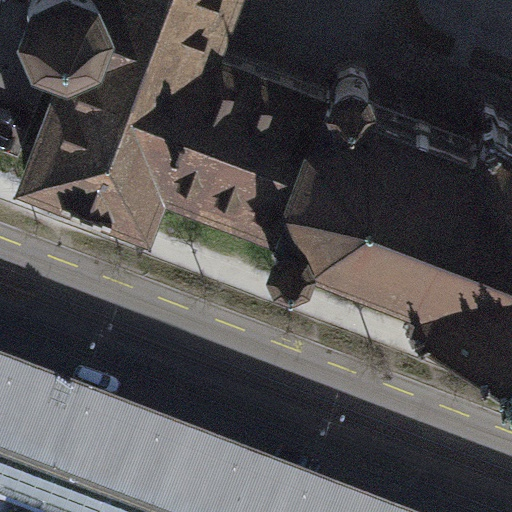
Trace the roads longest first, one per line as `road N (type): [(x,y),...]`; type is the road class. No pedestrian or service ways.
road 1 (tertiary): [(511,448),(0,245)]
road 2 (tertiary): [(0,347),(425,511)]
